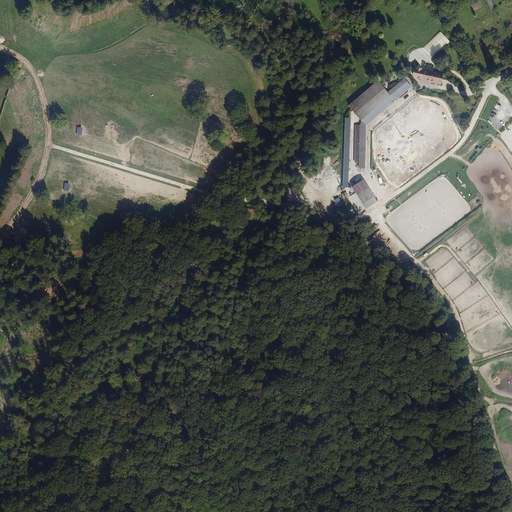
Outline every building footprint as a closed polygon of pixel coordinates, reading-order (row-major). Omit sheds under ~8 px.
[(495,9),(491,0),(485,0),(491,11),(495,9)] [(471,6),(474,11),(483,7),(480,1),(471,6)] [(440,32),(422,48),(432,58),(450,42),(440,32)] [(442,74),(424,70),(424,69),(415,67),(413,75),(415,78),(422,79),(421,82),(427,83),(428,81),(440,83),(442,74)] [(398,98),(411,86),(404,78),(388,92),(390,95),(394,92),(398,97),(398,98)] [(388,92),(378,81),(349,106),(362,120),(390,95),(388,92)] [(366,125),(394,100),(390,95),(362,120),(360,125),(355,125),(355,163),(359,163),(359,168),(365,168),(366,125)] [(383,176),(379,177),(378,171),(375,171),(376,184),(383,184),(383,176)] [(385,217),(385,218),(386,222),(410,250),(418,251),(469,212),(471,208),(470,205),(446,177),(439,176),(385,217)] [(363,203),(374,196),(363,180),(353,187),(363,203)] [(361,200),(367,208),(377,201),(372,193),(361,200)] [(466,225),(446,241),(456,253),(476,236),(466,225)] [(381,246),(388,238),(379,230),(372,239),(381,246)] [(476,236),(456,253),(465,264),(485,248),(476,236)] [(434,273),(455,257),(447,249),(442,248),(425,262),(434,273)] [(485,248),(465,264),(475,276),(495,259),(485,248)] [(406,269),(410,264),(406,260),(402,265),(406,269)] [(475,283),(453,301),(459,310),(460,314),(489,295),(478,280),(475,283)] [(502,313),(489,295),(460,314),(461,319),(466,333),(502,313)] [(511,326),(502,313),(466,333),(469,344),(471,347),(474,349),(476,351),(479,352),(483,352),(511,342),(511,326)]
